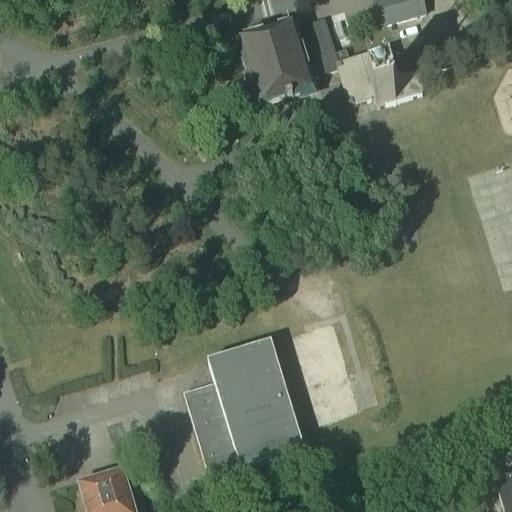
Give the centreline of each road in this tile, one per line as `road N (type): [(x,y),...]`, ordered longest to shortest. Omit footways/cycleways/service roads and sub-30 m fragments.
road 1 (unknown): [(53,65),(289,307)]
road 2 (unknown): [(183,511),(155,423),(140,405),(2,412)]
road 3 (residential): [(53,65),(296,0)]
